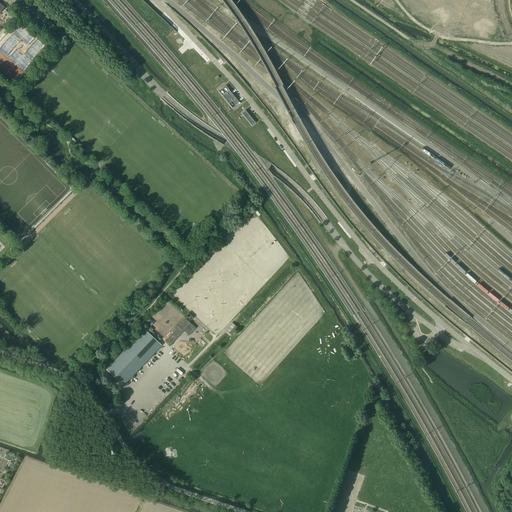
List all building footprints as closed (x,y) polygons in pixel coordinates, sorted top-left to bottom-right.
[(225,93),(222,95),(228,104),(232,101),(235,105),(239,102),(229,90),(225,93)] [(245,110),(242,113),(252,126),(255,123),(251,118),(245,110)] [(186,319),(165,340),(170,345),(184,331),(189,335),(196,328),(186,319)] [(123,385),(161,345),(158,342),(160,339),(152,331),(153,329),(145,321),(141,325),(145,328),(106,369),(123,385)] [(235,325),(229,332),(231,335),(237,327),(235,325)]
